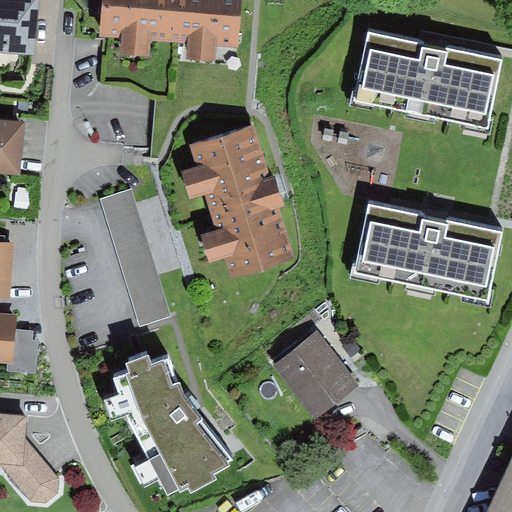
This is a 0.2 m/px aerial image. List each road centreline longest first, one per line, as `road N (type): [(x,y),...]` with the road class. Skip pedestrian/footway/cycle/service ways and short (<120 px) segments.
road 1 (residential): [(126,511),(73,397),(59,343),(53,195),(64,45)]
road 2 (residential): [(511,375),(446,511)]
